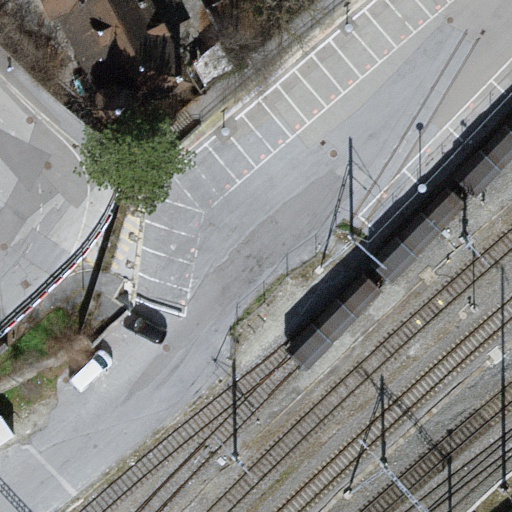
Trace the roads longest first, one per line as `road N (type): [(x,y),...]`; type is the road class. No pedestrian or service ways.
road 1 (residential): [(511,13),(321,192),(233,291),(0,502)]
road 2 (tertiary): [(19,256),(36,211),(34,165),(0,126)]
